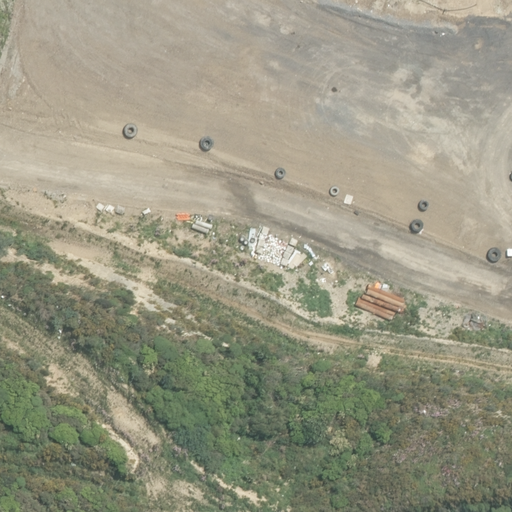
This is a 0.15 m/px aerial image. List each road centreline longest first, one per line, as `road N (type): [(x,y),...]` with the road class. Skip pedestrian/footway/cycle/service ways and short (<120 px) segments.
road 1 (track): [(511,309),(325,292),(110,112),(73,0)]
road 2 (track): [(0,471),(194,499),(143,407),(0,302)]
road 3 (track): [(511,173),(490,98),(505,0)]
road 4 (track): [(0,166),(93,166),(151,146)]
